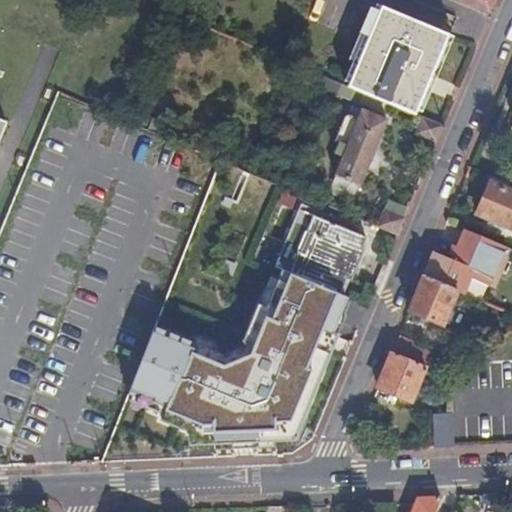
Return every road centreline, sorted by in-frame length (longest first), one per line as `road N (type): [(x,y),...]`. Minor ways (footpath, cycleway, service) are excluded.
road 1 (residential): [(334,475),(337,427),(511,4)]
road 2 (tertiary): [(334,475),(81,484)]
road 3 (tertiary): [(511,468),(334,475)]
